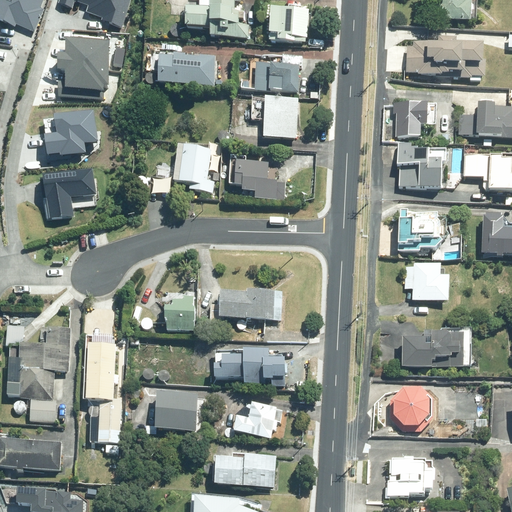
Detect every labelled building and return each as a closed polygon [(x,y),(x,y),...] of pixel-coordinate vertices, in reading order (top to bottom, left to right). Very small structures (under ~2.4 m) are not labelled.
[(213,16),(189,16),(189,35),(212,34),(213,43),(250,42),(250,30),(240,31),(240,17),(237,17),(237,6),(234,6),(234,1),(243,1),(242,0),(220,0),(221,1),(215,1),(215,7),(213,6),(213,16)] [(469,7),(469,0),(440,0),(440,8),(433,8),(432,25),(473,27),(474,8),(469,7)] [(275,21),(275,33),(281,33),(281,46),(296,47),(296,43),(309,43),(311,16),(282,15),(282,22),(275,21)] [(410,52),(409,59),(410,59),(410,65),(409,65),(409,73),(421,73),(421,75),(470,77),(470,76),(483,76),(483,64),(480,64),(481,50),(454,48),(454,42),(441,42),(441,48),(416,47),(416,48),(421,48),(421,52),(410,52)] [(153,77),(161,77),(161,89),(216,90),(216,61),(202,61),(202,63),(187,63),(187,61),(176,61),(176,58),(153,57),(153,77)] [(301,71),(273,71),(273,68),(257,68),(256,95),(284,95),(284,97),(300,97),(301,71)] [(510,93),(495,91),(494,99),(509,100),(510,93)] [(268,104),(266,143),(299,145),(301,106),(268,104)] [(479,137),(511,138),(511,110),(496,110),(496,112),(492,112),(492,108),(480,107),(479,137)] [(397,143),(423,145),(424,134),(429,134),(430,131),(438,132),(439,112),(399,109),(395,109),(395,118),(399,118),(397,143)] [(432,157),(420,156),(420,154),(414,154),(415,151),(400,150),(400,175),(402,175),(400,192),(444,196),(446,170),(432,169),(432,157)] [(186,152),(181,187),(207,191),(213,156),(186,152)] [(259,163),(275,164),(275,156),(259,155),(259,163)] [(493,164),(493,162),(466,161),(465,181),(485,182),(485,187),(492,188),(492,197),(511,198),(511,159),(504,159),(503,165),(493,164)] [(237,192),(245,192),(244,197),(257,197),(257,204),(278,205),(278,204),(285,204),(286,188),(279,188),(279,187),(270,187),(270,169),(238,168),(237,192)] [(15,185),(15,195),(28,195),(28,185),(15,185)] [(416,247),(417,230),(411,230),(411,218),(403,218),(403,227),(401,227),(400,256),(422,256),(422,255),(438,255),(445,250),(445,247),(416,247)] [(499,261),(499,263),(506,263),(506,262),(511,261),(511,237),(505,237),(506,225),(504,224),(505,222),(488,220),(488,223),(486,223),(484,260),(499,261)] [(412,300),(414,300),(449,300),(450,275),(444,275),(441,275),(441,266),(441,264),(404,264),(405,289),(405,290),(412,290),(412,300)] [(182,300),(173,301),(173,306),(164,306),(164,318),(166,318),(167,331),(194,331),(194,328),(193,295),(182,295),(182,300)] [(213,309),(212,325),(222,326),(222,325),(282,326),(283,297),(250,296),(250,299),(223,299),(222,309),(213,309)] [(19,396),(29,396),(28,417),(53,418),(54,398),(51,398),(52,369),(67,369),(69,326),(46,325),(45,344),(19,343),(17,382),(6,382),(6,393),(19,394),(19,396)] [(465,333),(449,332),(446,332),(433,332),(433,330),(424,330),(424,337),(404,337),(403,337),(402,367),(463,367),(463,365),(465,333)] [(99,401),(97,441),(118,442),(120,399),(114,399),(116,348),(113,348),(114,338),(87,337),(84,400),(99,401)] [(223,364),(214,365),(215,379),(244,377),(245,383),(266,381),(266,380),(271,379),(271,383),(285,382),(284,376),(286,376),(285,357),(279,358),(279,357),(275,357),(275,358),(269,359),(268,346),(243,348),(244,355),(222,356),(223,364)] [(392,404),(391,423),(397,423),(406,434),(421,435),(435,425),(435,408),(422,394),(405,393),(392,404)] [(159,399),(157,435),(199,436),(200,400),(189,399),(189,397),(165,397),(165,399),(159,399)] [(236,439),(273,443),(274,434),(277,435),(278,425),(281,426),(283,415),(278,415),(278,413),(254,410),(253,418),(247,415),(237,424),(236,430),(237,431),(236,439)] [(0,467),(16,468),(16,471),(22,471),(22,468),(59,469),(59,441),(0,439),(0,467)] [(215,459),(214,483),(273,485),(274,456),(244,455),(244,459),(215,459)] [(437,476),(434,474),(434,468),(428,468),(428,464),(387,462),(387,465),(393,465),(392,468),(391,478),(387,478),(387,480),(393,480),(393,481),(391,481),(391,488),(390,488),(390,493),(387,493),(387,503),(412,505),(412,502),(428,503),(428,498),(435,498),(436,490),(438,490),(438,478),(437,478),(437,476)] [(259,511),(240,505),(240,500),(195,500),(194,511),(259,511)]
